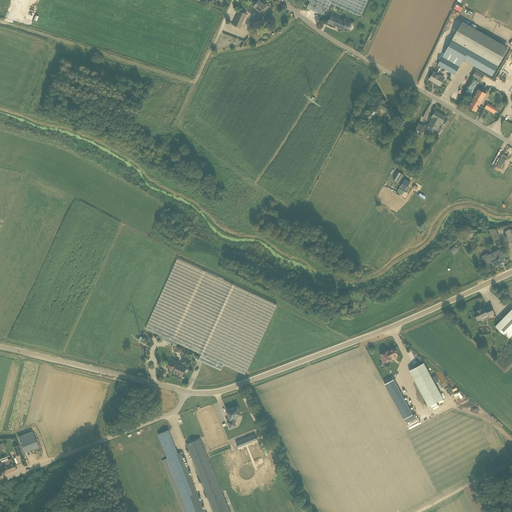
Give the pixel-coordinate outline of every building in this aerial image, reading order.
[(252,16),(256,20),(261,15),(259,13),(260,12),(262,10),(263,10),(263,9),(265,11),(269,6),(264,2),(262,3),(259,0),(254,6),(258,10),(257,11),(252,16)] [(307,8),(324,16),(327,9),(328,9),(331,3),(360,17),(367,0),(308,0),(310,1),(307,8)] [(233,25),(240,28),(247,14),(239,11),(233,25)] [(348,30),(350,24),(331,15),(328,23),(343,29),(344,28),(348,30)] [(492,76),(498,65),(508,48),(462,22),(438,65),(455,75),(461,64),(464,60),(492,76)] [(481,81),(484,76),(475,71),(472,77),(481,81)] [(434,72),(429,80),(440,86),(444,78),(434,72)] [(478,90),(468,107),(476,111),(486,94),(478,90)] [(374,109),(379,113),(381,109),(392,115),(395,110),(391,108),(392,107),(391,107),(384,104),(385,101),(380,98),(374,109)] [(494,114),(497,109),(487,103),(485,108),(494,114)] [(434,132),(439,135),(442,129),(438,127),(441,123),(442,123),(446,117),(435,111),(432,117),(433,118),(428,125),(435,129),(434,132)] [(357,119),(350,130),(354,133),(361,121),(357,119)] [(426,127),(418,123),(415,129),(422,133),(426,127)] [(500,168),(507,156),(502,153),(495,166),(500,168)] [(395,180),(400,182),(404,174),(398,172),(395,180)] [(405,179),(400,187),(406,190),(410,183),(405,179)] [(503,244),(500,238),(497,232),(491,234),(497,247),(503,244)] [(454,246),(450,250),(454,255),(458,251),(454,246)] [(486,256),(490,263),(492,262),(494,267),(501,263),(500,262),(504,260),(501,253),(491,258),(489,255),(486,256)] [(156,338),(175,347),(177,343),(201,354),(198,361),(203,363),(220,370),(223,364),(245,374),(277,305),(177,259),(146,329),(158,334),(156,338)] [(488,316),(494,313),(491,306),(485,309),(484,308),(481,309),(478,311),(474,313),(478,321),(482,319),(481,318),(487,315),(488,316)] [(511,308),(495,326),(508,339),(511,334),(511,308)] [(383,358),(381,359),(384,363),(391,359),(391,358),(397,355),(394,348),(388,352),(387,351),(381,354),(383,358)] [(186,368),(181,366),(174,363),(170,361),(168,367),(171,369),(174,371),(173,372),(178,374),(182,376),(186,368)] [(424,363),(409,371),(428,406),(443,399),(424,363)] [(402,419),(411,415),(393,378),(384,383),(402,419)] [(238,407),(227,411),(231,421),(228,422),(230,428),(236,426),(233,418),(241,415),(238,407)] [(204,511),(181,452),(177,453),(168,430),(158,434),(165,453),(166,453),(167,458),(168,458),(162,461),(181,511),(204,511)] [(254,434),(235,442),(237,447),(256,440),(254,434)] [(24,453),(39,447),(34,435),(20,441),(24,453)] [(255,511),(230,448),(210,456),(208,451),(206,452),(200,438),(186,444),(213,511),(255,511)] [(22,454),(19,445),(13,447),(16,456),(22,454)] [(16,470),(12,461),(12,458),(7,460),(7,461),(1,463),(6,473),(16,470)]
